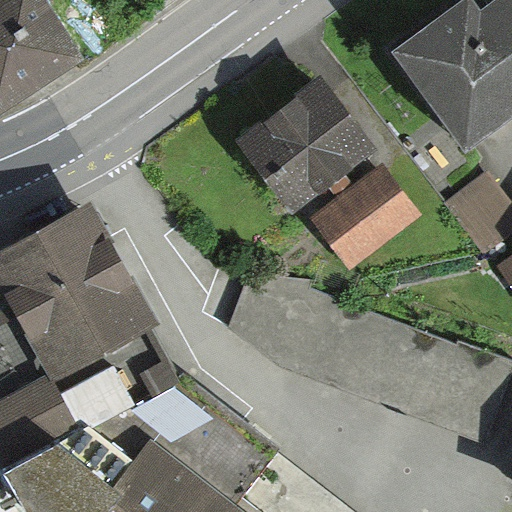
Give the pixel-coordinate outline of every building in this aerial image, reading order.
[(36,0),(0,0),(0,107),(75,59),(36,0)] [(511,11),(498,22),(480,0),(477,0),(401,60),(484,167),(511,145),(511,11)] [(397,156),(338,81),(261,142),(320,217),(397,156)] [(433,217),(392,166),(324,220),(365,271),(433,217)] [(511,246),(511,201),(500,177),(457,197),(486,259),(511,246)] [(0,488),(109,431),(162,409),(190,375),(167,339),(186,326),(121,213),(15,273),(33,308),(0,325),(0,488)] [(277,370),(493,449),(511,396),(511,362),(289,281),(283,297),(255,287),(236,336),(277,370)] [(109,431),(0,488),(0,511),(371,511),(190,375),(162,409),(109,431)]
